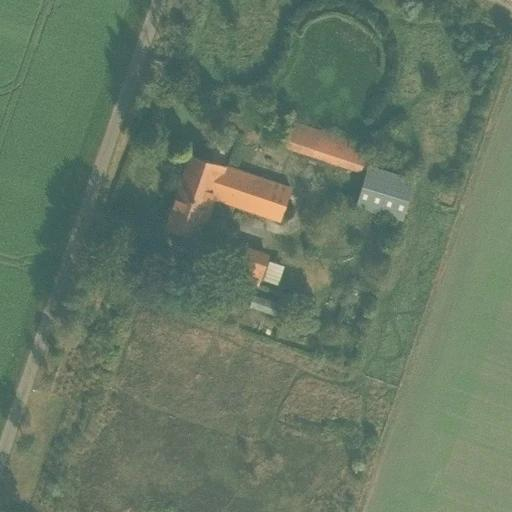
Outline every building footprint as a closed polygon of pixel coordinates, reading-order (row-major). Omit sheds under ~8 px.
[(360,171),(368,148),(292,123),(285,145),(360,171)] [(280,220),(291,188),(225,166),(190,154),(165,228),(195,238),(201,221),(206,223),(214,198),(280,220)] [(402,219),(414,180),(367,166),(355,205),(402,219)] [(256,282),(265,250),(236,242),(227,274),(256,282)] [(267,258),(261,278),(275,282),(281,262),(267,258)]
